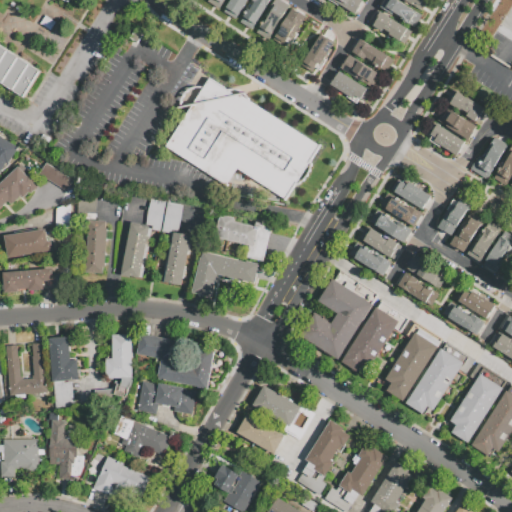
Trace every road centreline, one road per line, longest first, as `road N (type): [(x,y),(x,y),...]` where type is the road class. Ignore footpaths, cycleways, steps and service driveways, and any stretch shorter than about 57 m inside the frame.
road 1 (residential): [(511,508),(262,341)]
road 2 (residential): [(262,341),(186,315),(131,307),(0,318)]
road 3 (residential): [(365,139),(144,0)]
road 4 (residential): [(262,341),(165,511)]
road 5 (residential): [(400,131),(482,0)]
road 6 (residential): [(511,130),(490,126),(454,176),(398,145)]
